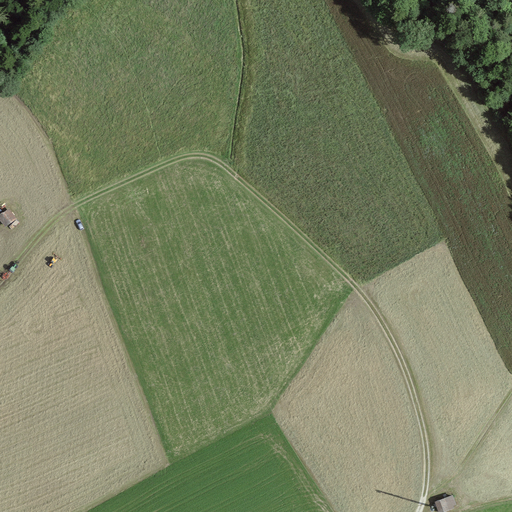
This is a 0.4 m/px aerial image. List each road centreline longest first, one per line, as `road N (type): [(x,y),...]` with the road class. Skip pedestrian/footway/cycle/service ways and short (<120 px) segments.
road 1 (track): [(53,218),(189,155),(235,174),(347,278),(393,341),(423,430),(427,467),(418,511)]
road 2 (track): [(511,383),(462,461),(423,501)]
